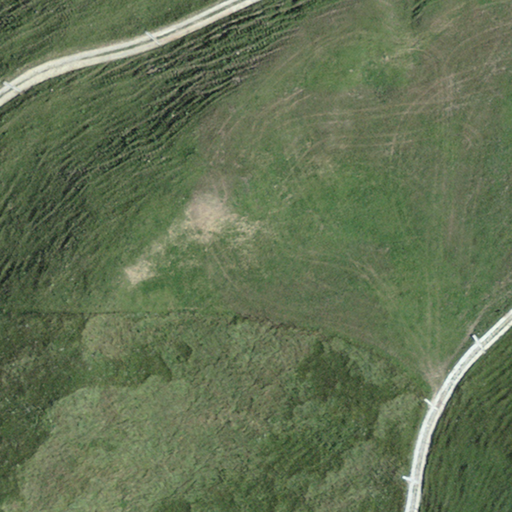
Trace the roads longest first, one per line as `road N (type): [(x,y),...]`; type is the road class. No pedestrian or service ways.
road 1 (track): [(0,97),(57,66),(177,31),(241,0)]
road 2 (track): [(415,511),(439,405),(511,325)]
